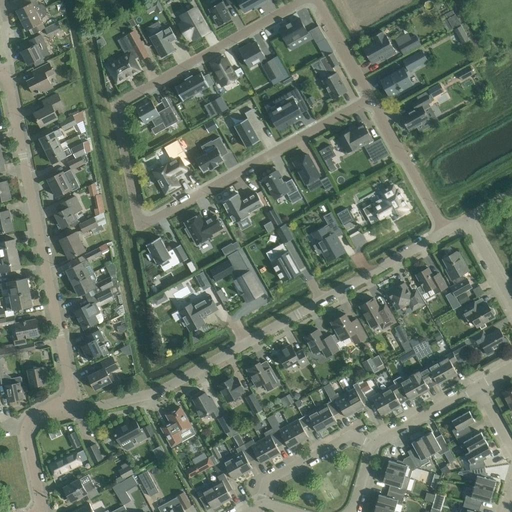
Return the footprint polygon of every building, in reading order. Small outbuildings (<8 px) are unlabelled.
[(27,5),(16,10),(22,20),(46,8),(45,7),(43,5),(42,5),(41,4),(39,4),(37,1),(38,0),(37,0),(24,0),(27,5)] [(158,13),(164,9),(158,0),(156,0),(152,3),(158,13)] [(208,8),(218,26),(231,19),(225,7),(232,3),(230,0),(223,0),(223,1),(222,2),(221,1),(208,8)] [(265,0),(237,0),(244,12),(266,0),(265,0)] [(46,8),(22,20),(27,31),(32,28),(34,33),(45,28),(41,20),(43,18),(44,17),(46,14),(47,12),(46,10),(46,8)] [(206,28),(195,8),(182,15),(185,22),(180,24),(188,38),(193,35),(195,39),(204,34),(202,30),(206,28)] [(450,25),(445,27),(448,31),(460,24),(460,23),(458,19),(456,15),(453,10),(446,14),(448,19),(447,20),(450,25)] [(286,25),(279,29),(287,44),(296,39),(308,33),(300,18),(291,23),(290,22),(286,25)] [(61,31),(57,23),(45,29),(49,37),(61,31)] [(319,26),(309,31),(316,43),(326,38),(319,26)] [(469,40),(461,26),(454,30),(462,43),(469,40)] [(175,50),(171,42),(176,38),(170,27),(164,30),(164,29),(150,37),(162,58),(175,50)] [(115,60),(107,65),(110,69),(117,83),(140,70),(134,60),(140,56),(136,49),(142,46),(135,31),(126,36),(132,47),(127,50),(130,54),(116,61),(115,60)] [(375,41),(363,48),(372,64),(385,57),(385,58),(396,53),(386,35),(385,36),(383,32),(372,37),(375,41)] [(395,40),(404,55),(421,45),(416,35),(411,38),(408,33),(395,40)] [(32,46),(22,51),(29,65),(34,63),(35,66),(44,61),(42,58),(43,58),(51,54),(47,47),(41,34),(38,36),(29,40),(32,46)] [(247,46),(239,50),(249,68),(260,61),(271,80),(282,74),(274,58),(268,62),(257,42),(248,47),(247,46)] [(299,49),(283,55),(290,72),(306,66),(299,49)] [(413,85),(410,79),(406,72),(409,70),(410,71),(427,61),(422,51),(404,60),(407,67),(404,69),(403,67),(381,80),(390,97),(413,85)] [(323,80),(333,99),(347,91),(337,72),(336,73),(333,67),(339,64),(333,52),(320,60),(329,76),(323,80)] [(225,58),(212,65),(218,76),(217,76),(222,86),(237,78),(236,77),(243,73),(240,68),(233,72),(225,58)] [(44,91),(53,87),(47,76),(54,73),(49,63),(33,71),(35,77),(28,81),(35,94),(38,92),(38,93),(40,92),(44,90),(44,91)] [(461,81),(474,74),(470,66),(457,73),(461,81)] [(175,87),(183,101),(209,86),(201,72),(193,76),(192,75),(185,79),(186,81),(175,87)] [(289,103),(270,113),(279,130),(288,124),(289,125),(290,125),(289,124),(293,122),(293,123),(294,123),(293,122),(303,117),(300,111),(307,107),(296,89),(285,96),(289,103)] [(41,126),(50,122),(58,118),(55,111),(64,106),(57,94),(43,101),(46,107),(34,113),(41,126)] [(407,128),(409,131),(430,119),(425,110),(431,107),(429,103),(432,102),(428,95),(412,104),(415,109),(401,117),(403,120),(402,122),(405,127),(407,128)] [(312,96),(306,100),(309,105),(310,105),(311,106),(316,103),(312,96)] [(220,97),(212,102),(218,114),(226,109),(220,97)] [(155,127),(163,123),(166,128),(178,121),(170,106),(158,112),(151,100),(136,109),(140,116),(139,116),(140,117),(141,117),(145,124),(152,120),(155,127)] [(262,128),(252,109),(245,113),(248,118),(234,126),(247,148),(260,140),(255,132),(254,130),(261,127),(262,128)] [(63,130),(84,120),(83,111),(76,114),(73,115),(59,122),(63,130)] [(209,132),(218,127),(214,120),(205,125),(209,132)] [(350,131),(339,137),(347,153),(355,148),(356,149),(373,140),(365,124),(351,132),(350,131)] [(46,151),(60,144),(57,138),(62,136),(59,129),(40,138),(46,151)] [(218,164),(225,161),(222,156),(228,153),(220,137),(212,141),(216,147),(196,159),(204,172),(210,169),(210,170),(219,165),(218,164)] [(389,154),(381,139),(380,139),(374,143),(382,158),(389,154),(389,155),(389,154)] [(178,140),(172,143),(177,151),(179,154),(184,151),(178,140)] [(77,158),(85,154),(91,151),(89,141),(84,143),(72,148),(77,158)] [(63,151),(60,144),(46,151),(52,164),(72,154),(69,148),(63,151)] [(330,145),(319,151),(328,166),(333,163),(330,158),(336,155),(330,145)] [(85,154),(77,158),(67,163),(71,170),(84,164),(89,161),(85,154)] [(320,176),(308,154),(294,162),(306,184),(320,176)] [(167,164),(153,172),(166,193),(179,186),(175,177),(187,170),(180,158),(168,165),(167,164)] [(278,171),(264,179),(275,198),(286,192),(288,196),(298,190),(292,179),(284,183),(278,171)] [(57,175),(48,179),(57,197),(66,192),(71,189),(72,191),(80,187),(79,186),(75,178),(68,182),(63,172),(57,175)] [(322,179),(328,190),(333,187),(327,176),(322,179)] [(7,181),(0,182),(0,201),(11,199),(7,181)] [(95,183),(88,184),(91,196),(98,195),(95,183)] [(363,209),(371,224),(381,218),(381,219),(385,217),(384,215),(390,212),(394,219),(405,213),(404,211),(408,208),(406,205),(407,204),(405,200),(404,201),(402,198),(403,197),(401,193),(400,194),(398,190),(396,191),(393,186),(388,189),(388,188),(386,189),(381,192),(384,198),(381,199),(380,200),(380,199),(363,209)] [(257,192),(242,201),(238,193),(223,202),(235,224),(250,215),(249,213),(264,205),(257,192)] [(62,228),(71,223),(78,220),(74,213),(82,209),(76,196),(63,203),(66,209),(55,214),(62,228)] [(337,214),(344,225),(353,220),(347,208),(337,214)] [(274,209),(267,213),(276,229),(276,228),(283,225),(274,209)] [(9,210),(0,211),(0,232),(13,230),(9,210)] [(84,233),(91,230),(94,234),(108,227),(104,212),(79,224),(84,233)] [(329,225),(312,234),(318,243),(318,244),(322,252),(323,252),(328,261),(341,254),(345,251),(343,248),(337,237),(335,234),(341,231),(331,213),(325,217),(329,225)] [(211,234),(223,228),(216,215),(204,221),(200,214),(185,223),(188,228),(185,229),(190,237),(192,235),(197,245),(212,236),(211,234)] [(283,225),(276,228),(284,243),(293,238),(285,223),(283,225)] [(69,258),(78,254),(86,250),(77,232),(60,240),(63,246),(64,246),(66,250),(65,250),(69,258)] [(169,251),(161,237),(147,245),(151,252),(147,254),(151,261),(154,259),(158,266),(176,256),(181,263),(189,258),(181,244),(169,251)] [(265,237),(247,247),(253,257),(271,248),(265,237)] [(0,252),(1,257),(18,254),(15,239),(0,242),(0,252)] [(73,283),(94,272),(89,262),(103,254),(101,250),(111,246),(109,243),(85,255),(87,259),(66,270),(73,283)] [(456,296),(463,292),(471,287),(467,279),(464,280),(461,275),(469,271),(458,251),(443,259),(448,268),(446,269),(455,285),(451,287),(456,296)] [(290,253),(273,262),(283,281),(288,279),(288,280),(301,273),(290,253)] [(0,272),(21,268),(18,254),(1,257),(2,265),(0,265),(0,272)] [(229,259),(210,270),(217,281),(232,273),(236,280),(235,280),(235,281),(239,279),(246,291),(241,294),(241,295),(243,294),(246,300),(246,301),(247,301),(251,299),(251,298),(257,295),(262,292),(260,289),(248,268),(238,274),(229,259)] [(192,261),(187,264),(192,274),(198,271),(192,261)] [(439,273),(433,276),(428,268),(427,268),(426,267),(422,269),(422,271),(416,274),(422,285),(417,288),(421,295),(433,288),(436,293),(447,287),(439,273)] [(94,272),(73,283),(79,296),(94,289),(96,294),(118,283),(117,279),(112,279),(111,276),(99,282),(94,272)] [(196,276),(199,283),(207,279),(203,272),(196,276)] [(8,289),(10,296),(30,292),(27,278),(1,283),(2,290),(8,289)] [(413,310),(424,304),(417,291),(410,295),(407,290),(408,290),(403,282),(395,286),(396,288),(389,292),(394,301),(393,302),(394,303),(395,303),(398,308),(408,302),(413,310)] [(118,283),(96,294),(100,301),(120,291),(118,283)] [(30,292),(10,296),(12,304),(6,305),(7,311),(33,305),(30,292)] [(466,292),(457,297),(461,304),(470,299),(466,292)] [(165,293),(153,299),(156,303),(157,305),(168,299),(165,293)] [(201,326),(205,323),(202,318),(218,309),(211,295),(195,304),(194,302),(179,310),(183,318),(181,319),(185,326),(187,325),(190,331),(194,329),(195,331),(202,327),(201,326)] [(396,322),(392,316),(387,307),(381,310),(374,298),(360,306),(371,327),(381,322),(385,328),(396,322)] [(472,317),(477,327),(479,325),(485,322),(495,317),(487,303),(478,308),(475,302),(459,310),(465,322),(472,317)] [(101,312),(99,313),(95,304),(91,306),(90,304),(75,311),(84,329),(99,321),(100,323),(101,323),(103,321),(103,320),(103,319),(103,317),(102,315),(101,312)] [(115,327),(126,322),(124,314),(111,320),(115,327)] [(346,314),(331,322),(336,331),(337,333),(331,336),(336,344),(341,340),(350,336),(352,334),(357,343),(367,337),(362,328),(357,319),(351,323),(346,314)] [(16,346),(18,345),(26,343),(25,338),(39,335),(35,319),(15,323),(18,337),(14,338),(16,346)] [(318,329),(305,337),(310,346),(314,353),(322,348),(327,357),(339,350),(336,344),(331,335),(324,339),(318,329)] [(510,345),(506,337),(504,338),(499,329),(486,336),(483,330),(469,338),(475,347),(482,343),(489,355),(497,351),(495,348),(500,346),(502,349),(510,345)] [(106,344),(100,347),(99,344),(105,340),(100,330),(86,337),(89,343),(82,346),(89,360),(102,353),(104,356),(110,353),(106,344)] [(440,332),(434,335),(437,341),(443,338),(440,332)] [(408,341),(402,345),(406,352),(412,349),(408,341)] [(468,349),(464,341),(451,348),(455,356),(468,349)] [(34,342),(18,346),(20,352),(36,349),(34,342)] [(309,363),(307,359),(302,350),(296,354),(291,345),(278,352),(286,367),(298,361),(302,367),(309,363)] [(452,352),(437,361),(448,379),(457,373),(452,363),(457,360),(452,352)] [(379,355),(371,359),(376,368),(384,364),(379,355)] [(120,377),(112,381),(108,373),(118,368),(112,357),(102,363),(104,368),(88,376),(95,390),(107,384),(110,388),(122,382),(120,377)] [(437,361),(423,368),(429,378),(433,376),(438,384),(448,379),(437,361)] [(280,384),(277,379),(272,370),(266,373),(260,362),(247,370),(256,387),(263,383),(268,391),(280,384)] [(28,370),(30,380),(32,390),(39,389),(38,386),(47,384),(43,366),(28,370)] [(424,381),(429,378),(423,368),(409,376),(419,394),(429,389),(424,381)] [(23,398),(20,383),(22,382),(21,376),(5,380),(9,401),(23,398)] [(419,394),(409,376),(404,379),(403,377),(400,377),(394,380),(396,384),(395,384),(400,392),(404,390),(410,400),(419,394)] [(245,391),(242,387),(237,378),(237,379),(234,381),(232,378),(219,385),(228,402),(241,395),(240,394),(245,391)] [(355,388),(345,393),(355,412),(365,406),(364,404),(368,401),(366,397),(365,397),(363,393),(358,383),(354,385),(355,388)] [(395,384),(381,392),(391,410),(401,405),(395,395),(400,392),(395,384)] [(511,387),(503,392),(511,408),(511,387)] [(391,410),(381,392),(371,397),(382,415),(391,410)] [(220,413),(218,410),(213,401),(211,402),(206,393),(193,399),(197,405),(194,407),(200,418),(210,412),(213,418),(220,413)] [(355,412),(345,393),(339,397),(337,393),(333,395),(332,395),(329,397),(331,401),(332,404),(337,413),(342,410),(346,417),(355,412)] [(253,394),(246,397),(255,413),(256,413),(262,409),(253,394)] [(290,394),(280,399),(285,407),(295,402),(290,394)] [(327,404),(317,409),(327,427),(337,422),(333,415),(337,413),(332,404),(331,401),(327,404)] [(195,433),(191,427),(180,407),(166,415),(171,423),(162,428),(172,446),(195,433)] [(307,414),(303,417),(308,425),(312,423),(313,424),(317,433),(327,427),(317,409),(307,414)] [(457,439),(469,432),(466,426),(475,421),(469,411),(452,420),(456,427),(452,431),(457,439)] [(238,433),(235,428),(227,414),(218,419),(230,438),(238,433)] [(299,419),(289,424),(299,443),(309,437),(304,429),(303,428),(308,425),(303,417),(299,419)] [(141,430),(140,429),(136,420),(125,426),(124,425),(113,431),(120,444),(130,439),(131,440),(135,438),(138,443),(154,434),(149,425),(143,428),(143,429),(141,430)] [(73,449),(82,447),(75,422),(66,425),(73,449)] [(289,424),(275,432),(282,444),(286,442),(289,448),(299,443),(289,424)] [(49,431),(53,439),(63,434),(60,427),(49,431)] [(432,431),(422,437),(431,454),(436,452),(440,455),(445,452),(450,450),(443,437),(437,441),(432,431)] [(261,440),(271,458),(281,453),(277,447),(282,444),(275,432),(261,440)] [(465,454),(487,442),(481,432),(472,437),(469,432),(457,439),(465,454)] [(410,455),(417,468),(429,461),(427,457),(431,454),(422,437),(412,443),(417,451),(410,455)] [(271,458),(261,440),(255,443),(253,439),(245,444),(253,459),(257,457),(261,464),(271,458)] [(492,452),(487,442),(465,454),(469,460),(470,470),(485,467),(483,457),(492,452)] [(94,463),(103,459),(96,444),(87,448),(94,463)] [(248,461),(253,459),(245,444),(236,449),(238,452),(233,456),(243,474),(252,469),(248,461)] [(161,446),(153,450),(158,460),(167,456),(161,446)] [(216,446),(211,449),(215,457),(217,459),(221,456),(216,446)] [(81,465),(80,462),(88,459),(84,451),(50,465),(55,477),(81,465)] [(412,471),(417,468),(410,455),(404,459),(402,464),(389,460),(386,471),(410,478),(412,471)] [(233,456),(219,463),(224,473),(228,471),(233,479),(243,474),(233,456)] [(214,465),(218,463),(215,457),(210,459),(209,457),(185,471),(189,479),(214,465)] [(124,479),(134,473),(128,462),(121,465),(123,468),(119,470),(124,479)] [(474,486),(493,491),(496,480),(486,478),(485,467),(470,470),(471,478),(476,479),(474,486)] [(147,471),(138,475),(150,497),(159,492),(147,471)] [(392,485),(390,491),(404,495),(406,489),(407,489),(410,478),(386,471),(382,482),(392,485)] [(212,485),(222,503),(232,498),(228,491),(232,489),(224,473),(217,477),(219,481),(212,485)] [(64,488),(65,490),(64,492),(65,495),(68,495),(71,501),(96,488),(92,480),(83,484),(80,479),(64,488)] [(131,500),(125,491),(121,483),(120,482),(112,487),(123,505),(131,500)] [(222,503),(212,485),(197,493),(202,501),(207,499),(212,509),(222,503)] [(490,502),(493,491),(474,486),(472,493),(467,493),(464,502),(478,506),(480,500),(490,502)] [(402,504),(404,495),(390,491),(389,497),(379,494),(376,505),(395,511),(397,504),(402,504)] [(191,506),(186,497),(184,492),(176,496),(181,504),(166,511),(185,511),(184,510),(191,506)] [(427,492),(425,500),(432,502),(434,495),(427,492)] [(433,502),(432,507),(438,510),(440,511),(442,504),(445,497),(435,494),(433,502)] [(462,509),(460,511),(477,511),(478,506),(464,502),(462,509)] [(93,511),(89,503),(72,511),(109,511),(108,510),(103,511),(93,511)]
